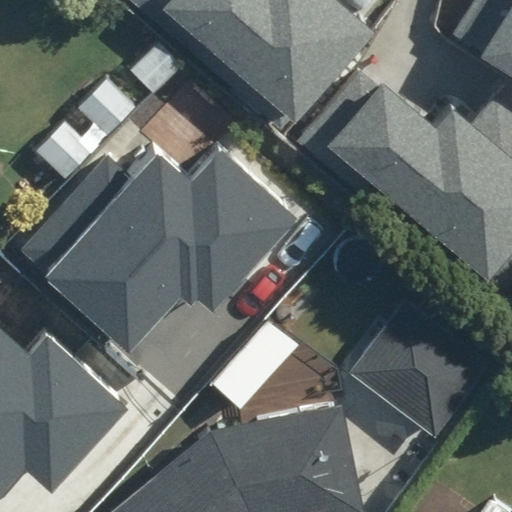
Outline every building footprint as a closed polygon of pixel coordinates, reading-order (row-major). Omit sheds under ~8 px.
[(152,0),(284,108),(372,2),(368,0),(152,0)] [(511,0),(474,0),(463,19),(511,47),(511,0)] [(373,43),(316,117),(490,249),(511,221),(511,86),(492,72),(471,100),(455,87),(446,98),(373,43)] [(112,130),(24,238),(130,324),(186,255),(219,282),(299,185),(218,120),(189,155),(156,128),(137,151),(112,130)] [(0,472),(23,448),(50,472),(129,387),(49,313),(32,331),(0,301),(0,472)] [(425,433),(493,336),(448,304),(429,331),(418,323),(368,394),(425,433)] [(268,368),(238,343),(205,383),(235,408),(268,368)] [(336,396),(204,421),(103,511),(292,511),(356,502),(336,396)] [(511,511),(511,493),(507,490),(491,511),(511,511)]
